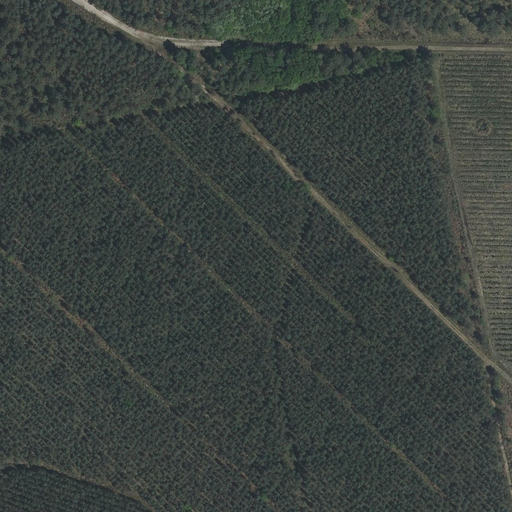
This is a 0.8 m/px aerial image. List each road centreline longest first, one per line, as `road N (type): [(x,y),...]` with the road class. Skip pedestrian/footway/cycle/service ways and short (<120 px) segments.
road 1 (track): [(511,374),(202,85),(80,0)]
road 2 (track): [(511,48),(134,36)]
